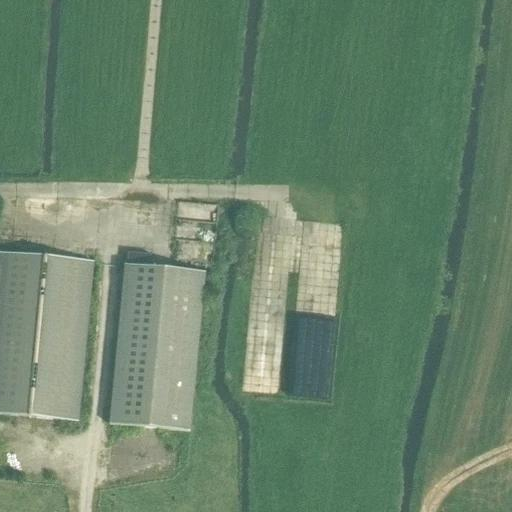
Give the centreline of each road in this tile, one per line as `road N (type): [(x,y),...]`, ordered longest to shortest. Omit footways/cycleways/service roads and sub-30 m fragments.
road 1 (track): [(108,265),(139,189),(155,0)]
road 2 (track): [(0,189),(139,189)]
